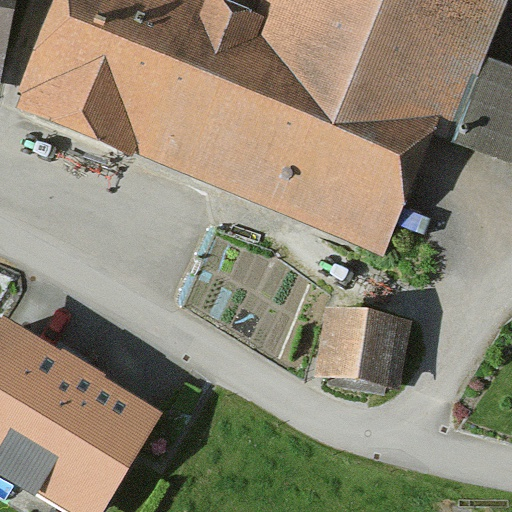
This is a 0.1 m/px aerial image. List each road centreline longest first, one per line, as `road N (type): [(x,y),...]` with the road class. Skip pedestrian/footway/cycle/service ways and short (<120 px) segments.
road 1 (residential): [(419,444),(276,390),(0,225)]
road 2 (residential): [(419,444),(511,280)]
